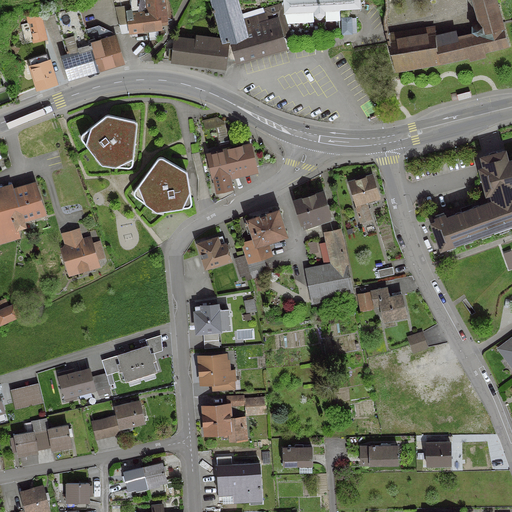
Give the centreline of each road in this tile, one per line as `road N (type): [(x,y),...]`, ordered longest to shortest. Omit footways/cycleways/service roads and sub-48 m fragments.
road 1 (residential): [(188,444),(174,249),(190,229),(287,177),(310,137)]
road 2 (residential): [(511,453),(417,262),(383,139)]
road 3 (secondary): [(0,123),(89,89),(159,79),(310,137)]
road 4 (residential): [(188,444),(0,477)]
road 5 (unknown): [(2,122),(21,161),(43,164),(60,216),(13,240)]
road 6 (secondary): [(383,139),(511,108)]
